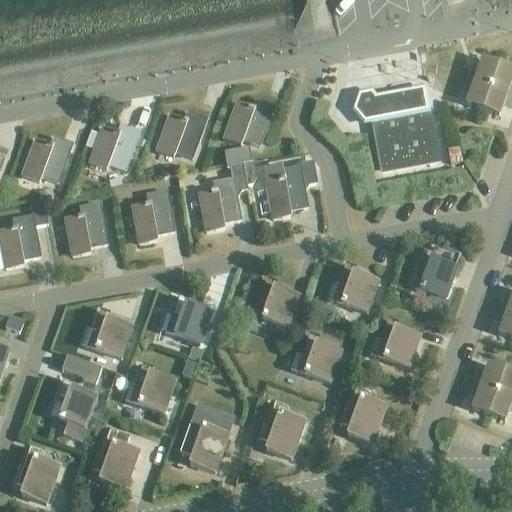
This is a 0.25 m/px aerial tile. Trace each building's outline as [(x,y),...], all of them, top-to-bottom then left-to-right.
[(469,98),(466,107),(498,119),(502,110),(511,105),(511,102),(511,86),(511,84),(511,80),(511,73),(482,63),(478,72),(469,77),(465,89),(469,98)] [(384,174),(436,164),(426,109),(413,94),(375,101),(370,96),(359,98),(353,113),(364,126),(374,124),(384,174)] [(259,150),(273,111),(255,105),(252,113),(237,107),(224,142),(240,149),(242,144),(259,150)] [(192,162),(206,124),(188,117),(185,125),(170,119),(156,155),(173,161),(175,156),(192,162)] [(125,175),(139,136),(121,129),(118,137),(102,132),(89,167),(106,173),(108,169),(125,175)] [(57,187),(72,148),(54,142),(51,150),(35,144),(22,180),(39,186),(41,181),(57,187)] [(244,167),(252,165),(249,151),(224,155),(226,170),(242,167),(244,167)] [(459,151),(447,154),(450,168),(462,166),(459,151)] [(255,182),(252,165),(244,167),(248,189),(252,188),(255,182)] [(246,189),(248,189),(244,167),(242,167),(242,168),(229,170),(232,184),(214,187),(216,195),(199,198),(206,236),(223,232),(222,227),(240,224),(235,196),(247,194),(246,189)] [(307,212),(303,190),(316,188),(312,167),(298,170),(298,171),(282,174),(281,169),(263,172),(273,223),(290,220),(289,215),(307,212)] [(162,182),(177,179),(175,170),(161,172),(162,182)] [(177,179),(162,182),(165,194),(179,191),(177,179)] [(119,182),(107,185),(109,192),(121,189),(119,182)] [(52,194),(39,196),(41,204),(53,202),(52,194)] [(155,240),(173,236),(166,196),(147,199),(148,208),(132,211),(139,248),(156,245),(155,240)] [(39,261),(34,231),(47,229),(44,205),(29,208),(32,221),(13,224),(15,232),(0,235),(0,243),(5,273),(23,270),(22,264),(39,261)] [(89,252),(106,249),(99,208),(80,212),(82,220),(65,223),(72,260),(89,257),(89,252)] [(443,239),(440,249),(458,256),(461,246),(443,239)] [(456,272),(455,272),(460,259),(435,250),(433,257),(424,254),(416,275),(425,278),(420,294),(445,303),(456,272)] [(367,317),(377,287),(353,278),(355,272),(345,268),(338,289),(333,287),(327,304),(367,317)] [(288,332),(299,301),(274,293),(276,286),(266,283),(259,304),(268,307),(262,323),(288,332)] [(430,298),(425,313),(444,320),(450,305),(430,298)] [(199,349),(210,318),(186,309),(188,303),(178,299),(171,319),(166,318),(160,335),(199,349)] [(502,328),(499,338),(511,342),(511,300),(511,303),(502,307),(498,319),(502,328)] [(121,363),(132,332),(107,324),(109,317),(99,314),(92,334),(87,332),(82,349),(121,363)] [(9,321),(5,332),(19,337),(23,325),(9,321)] [(409,372),(419,342),(395,333),(397,327),(387,323),(380,344),(375,342),(369,359),(409,372)] [(330,387),(341,356),(316,348),(319,341),(309,338),(301,359),(296,358),(291,373),(330,387)] [(188,362),(199,366),(203,354),(192,350),(188,362)] [(0,379),(9,355),(0,351),(0,379)] [(83,385),(95,390),(102,372),(67,359),(61,374),(84,382),(83,385)] [(187,365),(182,379),(192,383),(197,369),(187,365)] [(129,372),(117,367),(114,377),(126,381),(129,372)] [(475,403),(472,413),(504,424),(508,415),(511,412),(511,376),(488,368),(484,377),(475,382),(471,394),(475,403)] [(163,418),(174,387),(150,379),(152,372),(142,369),(135,389),(130,387),(124,404),(163,418)] [(79,447),(96,401),(71,393),(74,386),(64,383),(56,404),(65,407),(59,423),(68,426),(63,441),(79,447)] [(372,448),(386,411),(361,403),(364,394),(352,390),(338,428),(350,432),(347,439),(372,448)] [(291,463),(304,426),(280,418),(283,409),(271,405),(257,443),(268,447),(266,454),(291,463)] [(198,409),(180,457),(192,461),(189,468),(215,477),(228,440),(227,440),(233,421),(198,409)] [(125,494),(138,457),(125,452),(129,440),(105,432),(91,473),(102,477),(99,485),(125,494)] [(46,509),(59,471),(35,463),(38,454),(26,450),(12,488),(23,492),(21,500),(46,509)]
